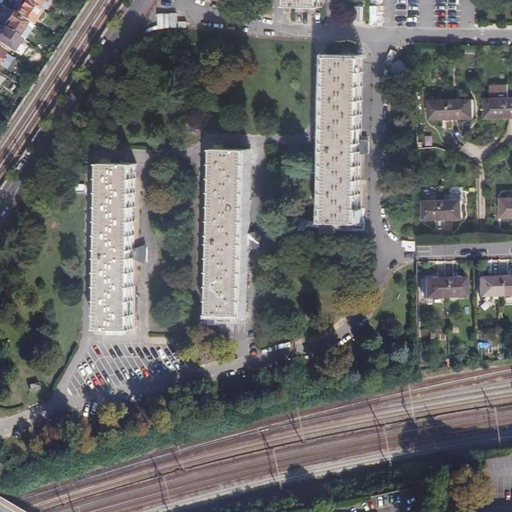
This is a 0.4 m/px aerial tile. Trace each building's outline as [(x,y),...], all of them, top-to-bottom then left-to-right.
[(14,14),(31,24),(40,10),(25,0),(18,0),(16,5),(18,7),(14,14)] [(25,0),(40,10),(46,0),(25,0)] [(4,28),(16,36),(25,22),(10,12),(5,20),(8,22),(4,28)] [(0,42),(11,50),(19,37),(16,36),(4,28),(2,26),(0,29),(0,42)] [(339,53),(339,57),(329,57),(328,157),(326,222),(358,223),(360,153),(369,153),(369,141),(360,140),(361,58),(354,57),(354,53),(339,53)] [(400,59),(393,63),(393,73),(399,77),(408,72),(408,63),(400,59)] [(473,98),(450,99),(451,110),(451,118),(474,118),(473,98)] [(509,117),(508,98),(485,98),(485,118),(509,117)] [(451,110),(450,99),(430,99),(431,119),(451,118),(451,110)] [(224,149),(215,149),(214,233),(213,313),(244,315),(245,243),(254,246),(255,244),(260,243),(260,235),(255,235),(255,233),(246,234),(247,150),(238,149),(238,145),(224,145),(224,149)] [(111,162),(102,162),(101,260),(100,327),(132,328),(133,257),(143,259),(143,256),(144,256),(149,257),(149,248),(144,248),(143,248),(143,245),(133,248),(135,163),(127,163),(127,157),(111,158),(111,162)] [(443,201),(443,218),(462,217),(462,194),(450,194),(450,201),(443,201)] [(502,216),(511,215),(511,198),(502,198),(502,216)] [(424,218),(443,218),(443,201),(424,201),(424,218)] [(451,220),(435,220),(435,233),(451,233),(451,220)] [(511,275),(500,276),(501,294),(511,293),(511,275)] [(480,294),(501,294),(500,276),(480,277),(480,294)] [(445,278),(446,295),(466,294),(466,277),(445,278)] [(425,296),(446,295),(445,278),(425,279),(425,296)] [(404,347),(404,371),(416,368),(416,347),(404,347)]
